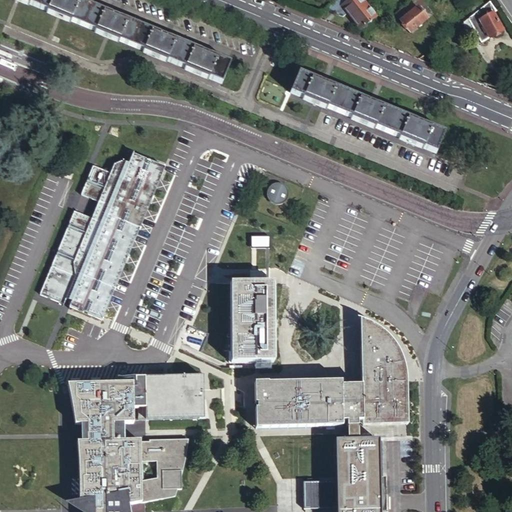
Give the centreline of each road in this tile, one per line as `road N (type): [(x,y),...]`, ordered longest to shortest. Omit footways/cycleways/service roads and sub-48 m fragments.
road 1 (unclassified): [(434,511),(437,340),(511,203)]
road 2 (unclassified): [(511,119),(218,0)]
